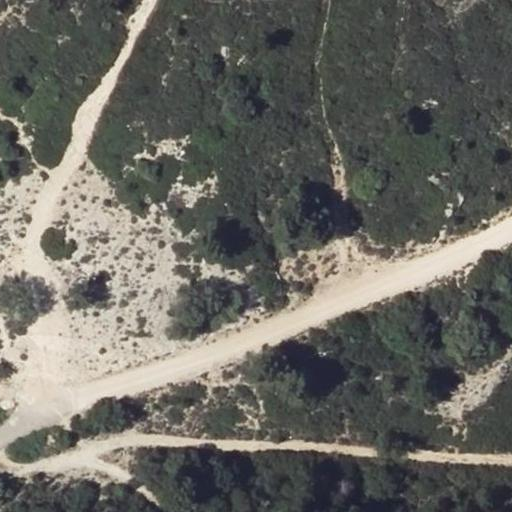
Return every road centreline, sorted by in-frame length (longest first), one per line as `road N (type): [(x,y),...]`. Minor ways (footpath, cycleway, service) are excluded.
road 1 (track): [(0,460),(24,474),(151,440),(511,466)]
road 2 (track): [(30,424),(511,231)]
road 3 (track): [(30,424),(48,331),(32,238),(151,0)]
